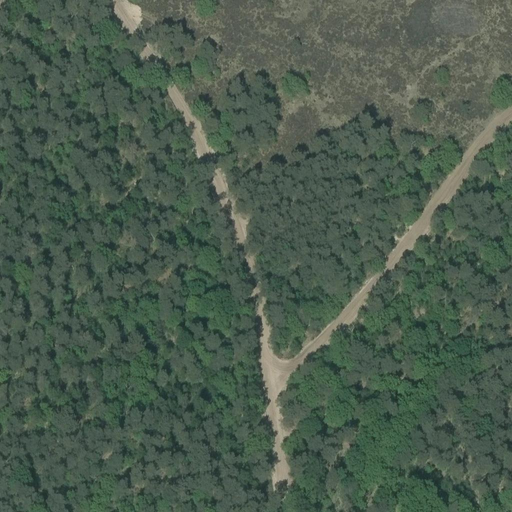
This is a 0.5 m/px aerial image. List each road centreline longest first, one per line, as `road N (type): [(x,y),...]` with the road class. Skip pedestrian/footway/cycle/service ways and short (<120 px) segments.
road 1 (track): [(267,383),(318,347),(511,123)]
road 2 (track): [(118,0),(178,102),(252,277)]
road 3 (track): [(270,415),(252,277)]
